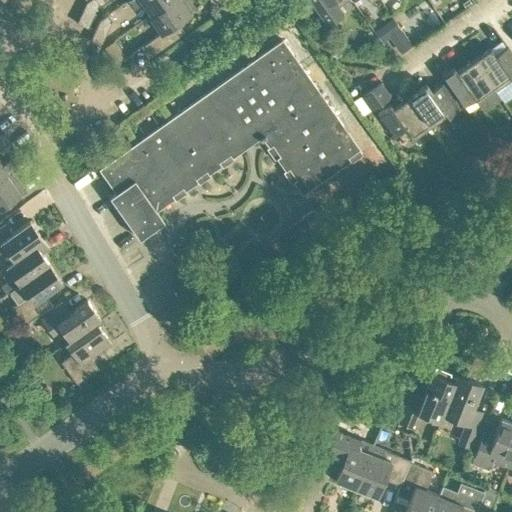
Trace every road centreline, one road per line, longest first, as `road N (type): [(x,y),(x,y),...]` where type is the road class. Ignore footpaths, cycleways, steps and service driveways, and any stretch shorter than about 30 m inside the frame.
road 1 (tertiary): [(163,367),(245,376),(445,294),(471,275)]
road 2 (residential): [(48,135),(53,177),(163,367)]
road 3 (tertiary): [(0,481),(163,367)]
road 4 (residential): [(92,93),(61,11),(0,52)]
road 5 (residential): [(500,0),(390,75)]
